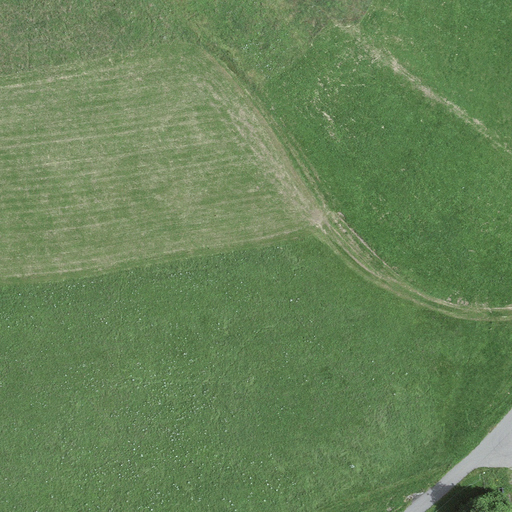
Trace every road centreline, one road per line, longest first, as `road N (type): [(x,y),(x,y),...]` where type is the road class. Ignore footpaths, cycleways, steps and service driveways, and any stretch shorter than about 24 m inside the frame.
road 1 (track): [(177,0),(281,122),(355,247),(418,295),(449,308),(511,314)]
road 2 (track): [(415,511),(511,414)]
